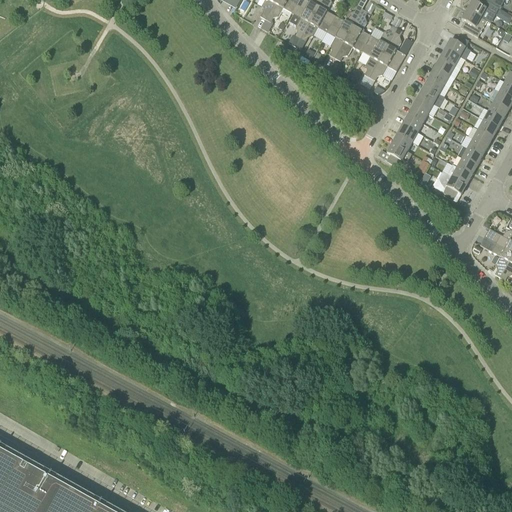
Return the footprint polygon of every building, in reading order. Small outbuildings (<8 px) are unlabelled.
[(265,22),(277,0),(265,0),(266,0),(261,9),(265,12),(261,19),(265,22)] [(292,15),(297,7),(284,0),(277,0),(265,22),(270,24),(274,17),(278,19),(283,10),(292,15)] [(300,0),(297,7),(314,17),(323,0),(311,0),(310,4),(303,0),(300,0)] [(323,0),(314,17),(331,26),(336,18),(327,13),(332,4),(328,2),(329,0),(323,0)] [(331,26),(349,36),(363,12),(368,2),(364,0),(361,0),(356,9),(357,10),(353,16),(350,14),(345,23),(336,18),(331,26)] [(467,12),(487,23),(490,25),(499,10),(482,0),(479,6),(473,2),(467,12)] [(482,0),(499,10),(500,10),(505,0),(482,0)] [(300,41),(314,17),(297,7),(292,15),(301,20),(296,29),(300,31),(295,38),(300,41)] [(511,16),(501,10),(497,18),(511,24),(511,21),(511,16)] [(349,36),(366,46),(371,38),(362,33),(367,24),(363,22),(367,14),(363,12),(349,36)] [(487,23),(467,12),(462,22),(468,25),(464,32),(478,40),(487,23)] [(327,35),(331,26),(314,17),(300,41),(305,44),(309,36),(313,39),(318,30),(327,35)] [(335,61),(349,36),(331,26),(327,35),(335,39),(330,48),(334,51),(330,58),(335,61)] [(383,56),(397,31),(392,29),(388,36),(384,34),(379,43),(371,38),(366,46),(383,56)] [(383,56),(401,65),(406,57),(404,56),(397,52),(402,43),(398,41),(402,34),(397,31),(383,56)] [(361,54),(366,46),(349,36),(335,61),(340,63),(344,56),(348,58),(353,49),(361,54)] [(445,51),(460,59),(465,62),(470,53),(465,50),(468,44),(458,38),(454,43),(451,42),(445,51)] [(406,57),(413,44),(406,40),(399,53),(406,57)] [(370,80),(383,56),(366,46),(361,54),(370,59),(365,68),(369,70),(365,77),(370,80)] [(310,50),(307,56),(313,59),(316,53),(310,50)] [(454,69),(460,59),(445,51),(440,61),(454,69)] [(401,65),(383,56),(370,80),(374,83),(379,75),(382,78),(387,69),(394,72),(396,74),(401,65)] [(454,69),(440,61),(435,70),(449,78),(454,69)] [(468,76),(475,80),(479,73),(472,69),(468,76)] [(430,80),(444,88),(448,90),(453,80),(449,78),(435,70),(430,80)] [(355,83),(360,75),(352,71),(348,79),(355,83)] [(439,97),(444,88),(430,80),(424,89),(439,97)] [(500,94),(511,101),(511,88),(505,85),(500,94)] [(465,97),(468,91),(462,88),(458,94),(465,97)] [(419,98),(433,106),(440,110),(445,101),(439,97),(424,89),(419,98)] [(494,104),(509,112),(511,105),(511,101),(500,94),(494,104)] [(428,116),(433,106),(419,98),(414,108),(428,116)] [(503,121),(509,112),(494,104),(489,113),(503,121)] [(428,116),(414,108),(408,117),(423,125),(428,116)] [(454,118),(457,112),(451,109),(448,115),(454,118)] [(467,122),(470,116),(463,112),(460,118),(467,122)] [(498,130),(503,121),(489,113),(484,122),(498,130)] [(403,127),(417,135),(423,125),(408,117),(403,127)] [(498,130),(484,122),(479,132),(493,140),(498,130)] [(398,136),(412,144),(417,135),(403,127),(398,136)] [(493,140),(479,132),(473,141),(487,149),(493,140)] [(407,153),(412,144),(398,136),(392,145),(407,153)] [(473,141),(468,151),(482,159),(487,149),(473,141)] [(411,156),(407,153),(392,145),(387,155),(390,157),(387,163),(398,169),(399,167),(401,167),(402,167),(403,167),(404,167),(405,167),(405,166),(406,166),(406,165),(411,156)] [(468,151),(463,160),(477,168),(482,159),(468,151)] [(457,170),(472,178),(477,168),(463,160),(457,170)] [(472,178),(457,170),(452,167),(447,176),(466,187),(472,178)] [(466,187),(447,176),(442,174),(434,189),(454,201),(457,195),(461,197),(466,187)] [(485,240),(511,254),(511,231),(506,233),(503,239),(490,231),(485,240)] [(511,257),(511,254),(485,240),(481,248),(500,259),(495,268),(499,270),(495,277),(500,280),(511,257)] [(478,256),(482,250),(476,247),(473,252),(478,256)] [(511,257),(500,280),(505,282),(509,275),(511,276),(511,257)] [(0,511),(106,511),(0,452),(0,511)]
